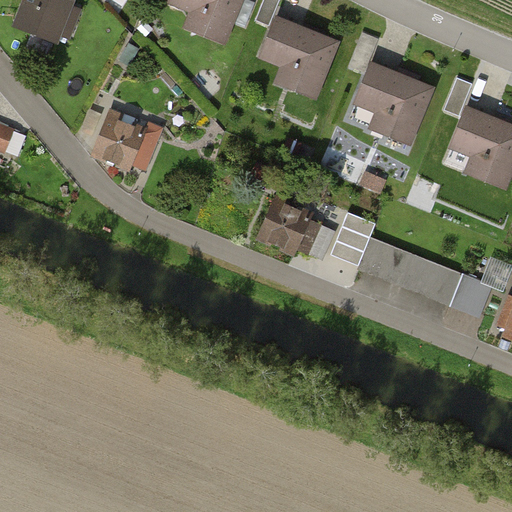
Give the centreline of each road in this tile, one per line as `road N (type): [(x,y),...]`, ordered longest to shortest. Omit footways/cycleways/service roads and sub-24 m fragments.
road 1 (residential): [(0,64),(65,149),(114,196),(173,231),(511,369)]
road 2 (residential): [(511,60),(372,0)]
